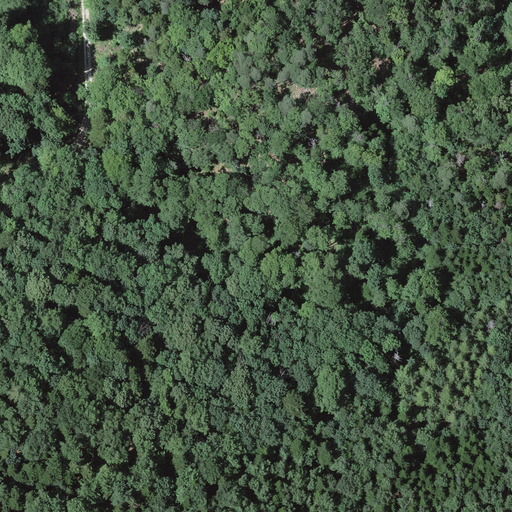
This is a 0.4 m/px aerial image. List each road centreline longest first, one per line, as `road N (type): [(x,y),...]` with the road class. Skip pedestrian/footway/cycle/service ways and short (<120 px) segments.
road 1 (track): [(386,198),(453,321),(439,345),(289,439),(98,511)]
road 2 (track): [(0,181),(79,147),(88,99),(84,0)]
road 3 (track): [(67,0),(35,75),(0,104)]
